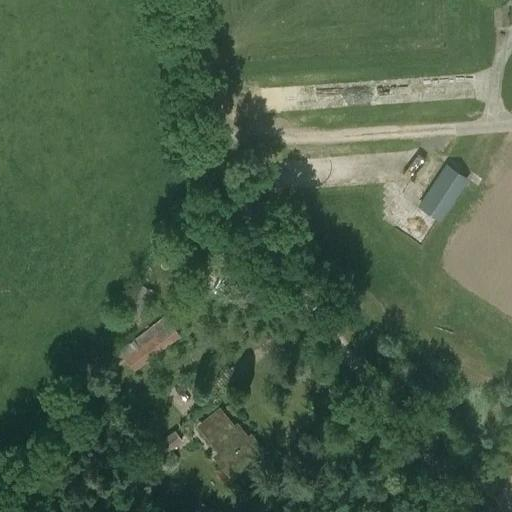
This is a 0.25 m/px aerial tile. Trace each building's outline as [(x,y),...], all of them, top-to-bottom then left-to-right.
[(511,0),(496,0),(497,3),(493,3),(494,27),(508,26),(508,3),(511,3),(511,0)] [(440,221),(468,178),(445,163),(417,206),(440,221)] [(134,372),(180,337),(164,316),(118,351),(134,372)] [(218,412),(200,426),(226,457),(220,461),(232,475),(261,452),(250,438),(246,440),(236,427),(233,430),(218,412)] [(165,454),(182,441),(174,430),(157,444),(165,454)]
